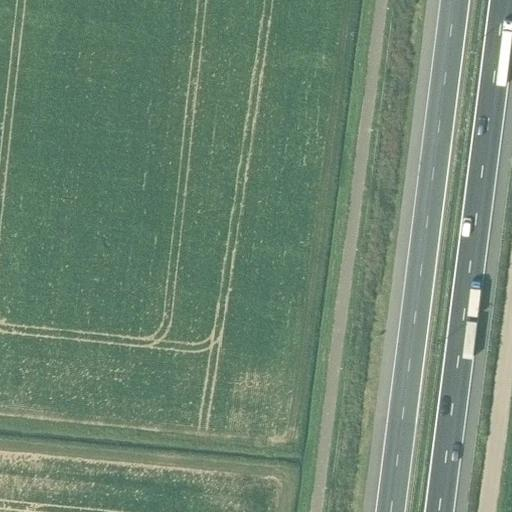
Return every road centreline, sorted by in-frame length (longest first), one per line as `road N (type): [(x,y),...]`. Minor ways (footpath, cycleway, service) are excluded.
road 1 (motorway): [(438,511),(503,0)]
road 2 (motorway): [(456,0),(391,511)]
road 3 (unclassified): [(484,511),(511,291)]
